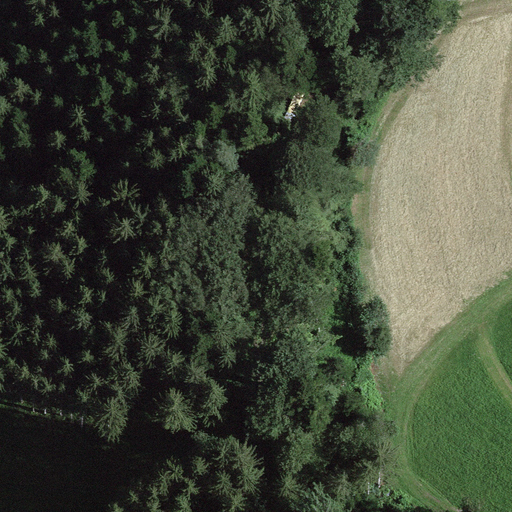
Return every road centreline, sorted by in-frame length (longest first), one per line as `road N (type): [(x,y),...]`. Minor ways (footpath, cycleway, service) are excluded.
road 1 (track): [(401,471),(398,441),(428,365),(511,303)]
road 2 (track): [(273,511),(257,343)]
